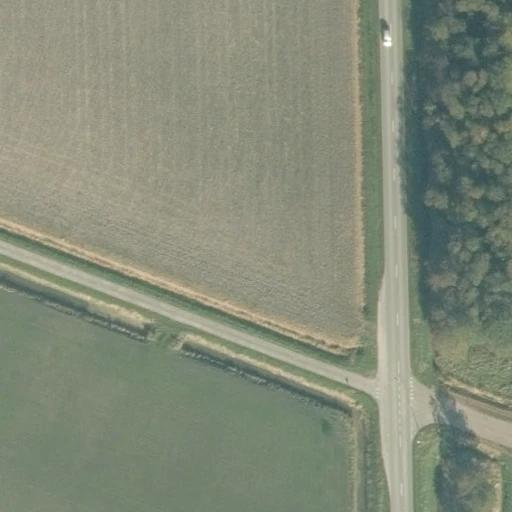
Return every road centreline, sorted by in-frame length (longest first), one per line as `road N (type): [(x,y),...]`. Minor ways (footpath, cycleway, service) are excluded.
road 1 (unclassified): [(398,398),(0,246)]
road 2 (secondary): [(398,398),(388,0)]
road 3 (unclassified): [(511,436),(398,398)]
